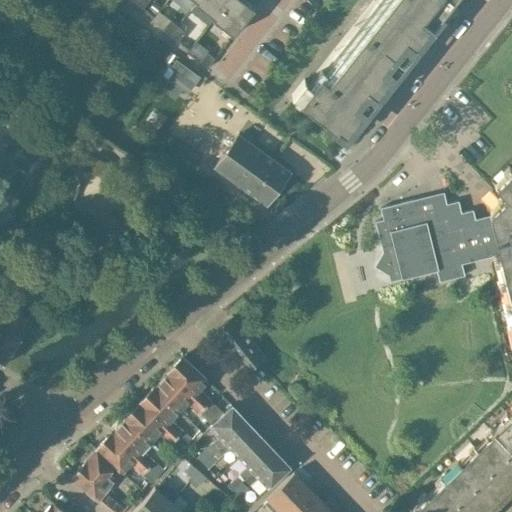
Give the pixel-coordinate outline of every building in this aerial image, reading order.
[(149,0),(137,0),(135,2),(143,8),(149,0)] [(214,19),(229,0),(198,0),(196,3),(214,17),(212,18),(214,19)] [(229,0),(214,19),(233,35),(254,8),(244,0),(229,0)] [(449,0),(382,0),(371,14),(375,17),(352,47),(348,44),(332,63),(336,66),(325,80),(322,77),(300,103),(342,136),(449,0)] [(170,35),(178,26),(170,20),(163,29),(170,35)] [(185,32),(178,26),(170,35),(178,41),(185,32)] [(207,68),(215,58),(207,52),(200,61),(207,68)] [(178,59),(166,77),(189,93),(202,75),(178,59)] [(238,134),(231,143),(214,166),(266,204),(290,171),(238,134)] [(92,155),(86,168),(102,177),(109,164),(92,155)] [(511,171),(496,187),(506,196),(490,213),(490,216),(476,220),(473,209),(461,212),(459,200),(411,211),(408,200),(380,207),(383,219),(375,221),(381,244),(383,252),(374,266),(388,274),(390,281),(437,270),(440,281),(465,275),(462,264),(499,253),(503,271),(511,306),(511,415),(412,511),(481,511),(511,483),(511,171)] [(30,321),(25,318),(8,306),(0,317),(0,363),(2,365),(20,338),(19,337),(30,321)] [(264,357),(232,316),(213,331),(245,372),(257,362),(264,357)] [(207,380),(182,356),(167,372),(168,373),(204,406),(210,400),(198,389),(207,380)] [(204,406),(168,373),(154,387),(178,411),(186,402),(198,413),(204,406)] [(178,411),(154,387),(153,386),(138,402),(175,437),(181,430),(170,419),(178,411)] [(175,437),(138,402),(123,417),(124,418),(149,442),(158,433),(169,443),(175,437)] [(215,449),(245,420),(230,405),(224,411),(213,402),(200,414),(211,423),(208,426),(217,435),(209,443),(215,449)] [(149,442),(124,418),(111,432),(110,432),(109,433),(148,467),(154,461),(142,450),(149,442)] [(237,457),(260,436),(245,420),(215,449),(220,455),(228,448),(237,457)] [(186,435),(181,430),(175,437),(180,442),(186,435)] [(148,467),(109,433),(95,448),(96,448),(91,454),(109,470),(113,465),(121,472),(130,462),(142,473),(148,467)] [(274,450),(260,436),(237,457),(245,466),(238,473),(243,479),(274,450)] [(184,446),(180,442),(175,437),(169,443),(179,451),(184,446)] [(201,462),(215,449),(209,443),(195,456),(201,462)] [(220,455),(215,449),(201,462),(206,468),(220,455)] [(288,465),(274,450),(243,479),(249,485),(256,478),(265,487),(288,465)] [(107,471),(109,470),(91,454),(86,460),(85,460),(72,476),(98,498),(115,478),(107,471)] [(162,469),(154,461),(148,467),(156,475),(162,469)] [(205,476),(190,463),(184,470),(199,483),(205,476)] [(156,475),(148,467),(142,473),(151,482),(156,475)] [(272,511),(294,511),(315,493),(320,487),(310,477),(305,482),(293,471),(262,501),(272,511)] [(236,475),(226,484),(232,490),(242,481),(236,475)] [(227,495),(214,484),(208,491),(221,502),(227,495)] [(130,511),(164,511),(172,502),(153,486),(130,511)] [(335,511),(340,508),(330,498),(324,503),(315,493),(294,511),(335,511)] [(183,511),(172,502),(164,511),(183,511)] [(62,511),(52,503),(44,511),(62,511)]
